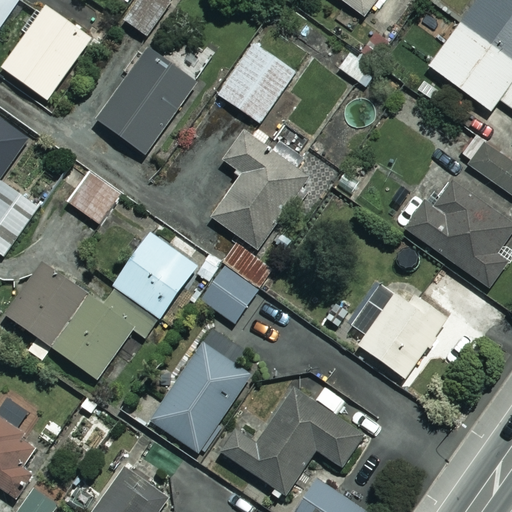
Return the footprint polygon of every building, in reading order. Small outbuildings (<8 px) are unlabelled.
[(21,1),(19,0),(0,0),(0,26),(2,29),(21,1)] [(171,4),(165,0),(134,0),(122,19),(148,37),(171,4)] [(340,0),(366,19),(379,0),(340,0)] [(511,0),(480,0),(431,68),(492,112),(501,100),(511,108),(511,0)] [(93,39),(48,7),(4,69),(49,101),(93,39)] [(297,75),(255,45),(219,95),(261,125),(297,75)] [(197,84),(151,51),(100,122),(146,154),(197,84)] [(380,71),(352,53),(341,71),(368,88),(380,71)] [(245,176),(215,220),(265,255),(286,224),(280,220),(309,178),(245,134),(226,163),(245,176)] [(511,196),(511,160),(478,137),(465,154),(475,161),(471,167),(511,196)] [(123,196),(93,174),(71,204),(101,226),(123,196)] [(511,232),(511,218),(457,179),(436,209),(426,202),(407,229),(490,289),(508,264),(496,255),(511,232)] [(41,208),(4,181),(0,186),(0,254),(5,258),(41,208)] [(199,268),(151,234),(115,286),(163,319),(199,268)] [(54,348),(91,296),(44,263),(6,317),(36,338),(27,351),(44,362),(54,348)] [(259,290),(227,268),(204,302),(237,324),(259,290)] [(384,283),(370,303),(381,311),(358,344),(408,379),(449,319),(417,297),(413,303),(384,283)] [(116,290),(106,306),(91,296),(54,348),(100,380),(134,331),(148,340),(161,322),(116,290)] [(252,377),(204,345),(153,422),(200,454),(252,377)] [(367,432),(293,383),(255,440),(236,428),(220,452),(289,497),(319,452),(343,468),(367,432)] [(0,491),(2,489),(14,499),(33,474),(25,468),(37,452),(22,441),(26,435),(0,415),(0,491)] [(157,511),(168,498),(128,470),(97,511),(157,511)] [(365,511),(316,481),(296,511),(365,511)] [(55,511),(59,507),(35,490),(19,511),(55,511)]
